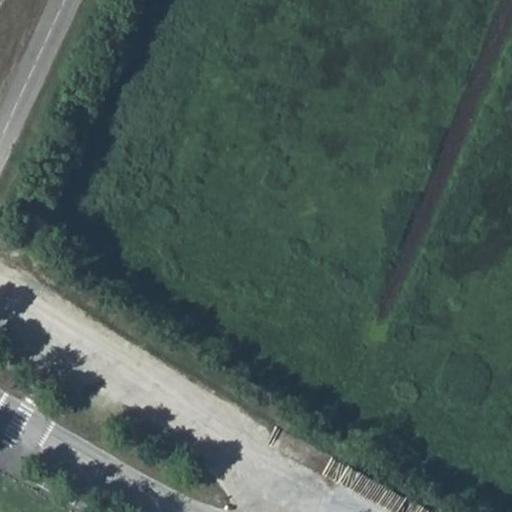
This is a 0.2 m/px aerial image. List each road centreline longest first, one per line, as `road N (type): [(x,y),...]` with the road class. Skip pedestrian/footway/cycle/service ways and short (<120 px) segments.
road 1 (residential): [(163,511),(0,410)]
road 2 (unclassified): [(64,0),(0,138)]
